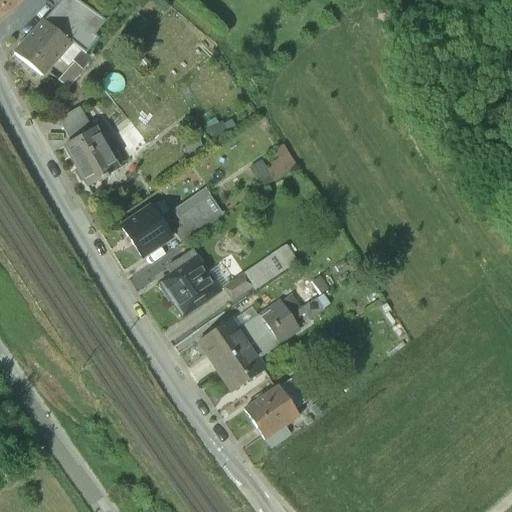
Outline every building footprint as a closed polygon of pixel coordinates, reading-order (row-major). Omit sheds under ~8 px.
[(0,0),(0,17),(4,14),(5,15),(22,0),(0,0)] [(83,56),(96,40),(93,37),(104,23),(72,0),(60,0),(43,23),(70,46),(78,52),(83,56)] [(70,46),(43,23),(12,56),(39,78),(57,59),(70,46)] [(70,46),(57,59),(66,66),(70,62),(78,52),(70,46)] [(78,52),(70,62),(81,71),(90,62),(83,56),(78,52)] [(77,109),(56,122),(68,144),(90,131),(77,109)] [(68,144),(65,146),(75,161),(70,164),(85,190),(100,181),(101,183),(106,180),(104,176),(102,177),(95,166),(109,157),(101,143),(100,143),(92,130),(90,131),(68,144)] [(197,140),(180,144),(183,156),(200,151),(197,140)] [(196,230),(221,215),(205,188),(168,209),(178,225),(190,218),(196,230)] [(119,231),(139,260),(169,240),(156,222),(160,219),(153,208),(119,231)] [(284,245),(240,274),(252,293),(296,264),(284,245)] [(168,278),(156,286),(158,290),(156,292),(165,305),(168,304),(179,320),(217,294),(188,254),(164,272),(168,278)] [(227,324),(195,347),(212,371),(244,349),(227,324)] [(244,349),(212,371),(229,396),(261,374),(244,349)] [(275,390),(241,413),(262,443),(295,421),(275,390)] [(159,482),(145,491),(152,501),(166,492),(159,482)]
